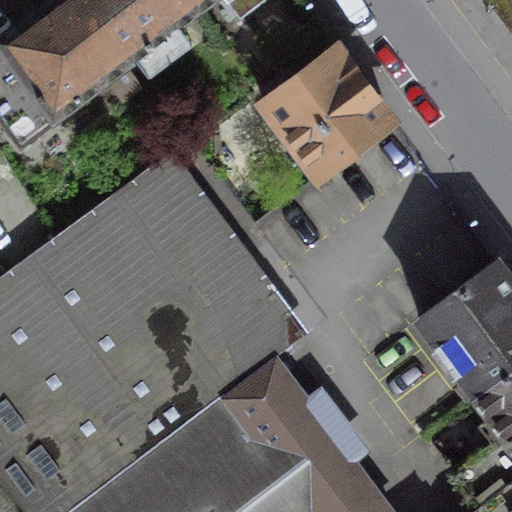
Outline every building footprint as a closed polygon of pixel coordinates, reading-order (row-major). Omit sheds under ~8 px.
[(126,63),(79,0),(45,0),(0,34),(0,116),(19,142),(126,63)] [(187,0),(79,0),(126,63),(195,10),(187,0)] [(187,0),(195,10),(207,0),(229,0),(240,13),(256,0),(187,0)] [(511,0),(487,0),(501,19),(511,33),(511,0)] [(388,119),(336,47),(263,102),(316,172),(388,119)] [(324,317),(189,135),(0,274),(0,478),(25,511),(67,511),(271,357),(324,317)] [(511,364),(511,282),(495,261),(419,319),(475,392),(511,364)] [(344,451),(271,357),(67,511),(389,511),(353,464),(356,462),(347,449),(344,451)] [(511,478),(511,364),(475,392),(491,412),(476,422),(491,440),(452,471),(478,505),(511,478)] [(511,511),(511,478),(478,505),(469,511),(511,511)]
